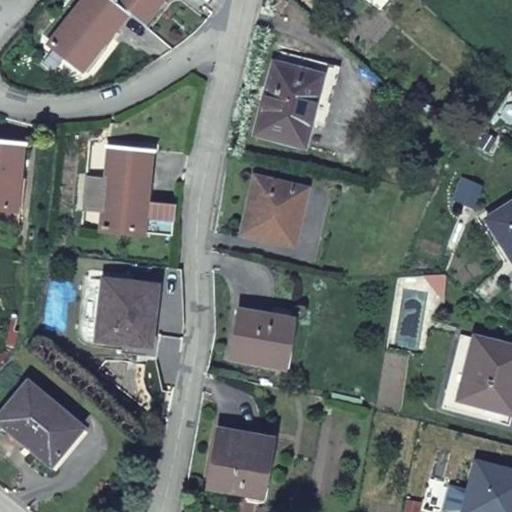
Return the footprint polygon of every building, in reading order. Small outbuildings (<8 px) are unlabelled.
[(82,0),(49,43),(82,68),(127,11),(142,23),(160,0),(82,0)] [(338,66),(279,50),(258,133),(306,145),(312,122),(324,125),(338,66)] [(0,211),(17,213),(24,146),(0,143),(0,211)] [(144,234),(147,203),(153,150),(112,146),(104,230),(144,234)] [(306,187),(280,181),(279,187),(254,181),(242,232),(283,242),(291,210),(300,212),(306,187)] [(511,202),(488,218),(511,255),(511,202)] [(177,206),(147,203),(144,234),(174,237),(177,206)] [(153,340),(155,323),(148,322),(151,285),(104,279),(98,341),(129,344),(130,338),(153,340)] [(155,323),(158,285),(151,285),(148,322),(155,323)] [(292,319),(240,311),(231,358),(283,367),(292,319)] [(503,346),(461,334),(442,408),(509,425),(511,414),(511,410),(505,409),(511,384),(511,355),(501,353),(503,346)] [(29,382),(0,415),(0,421),(27,446),(35,436),(59,456),(82,427),(29,382)] [(274,438),(222,430),(212,487),(264,496),(274,438)] [(35,436),(27,446),(50,466),(59,456),(35,436)] [(511,470),(476,460),(461,511),(507,511),(511,496),(511,470)]
